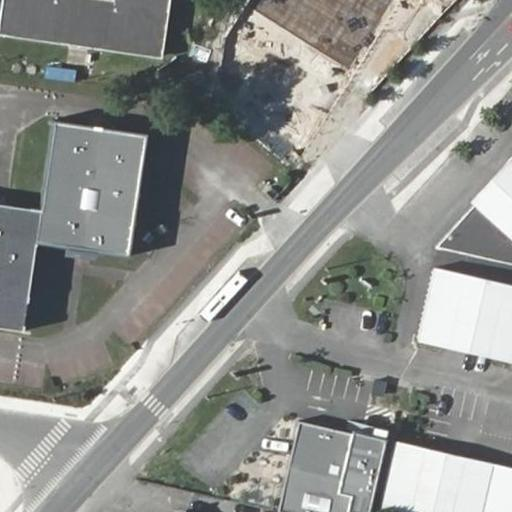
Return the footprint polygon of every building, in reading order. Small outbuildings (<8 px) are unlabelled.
[(3,0),(0,20),(0,33),(160,58),(168,0),(3,0)] [(339,26),(399,15),(395,0),(268,0),(245,44),(310,79),(339,26)] [(143,137),(50,123),(38,209),(33,243),(124,258),(143,137)] [(511,166),(473,209),(435,251),(511,268),(511,166)] [(0,329),(21,332),(33,243),(38,209),(0,203),(0,329)] [(511,289),(434,272),(417,345),(511,366),(511,289)] [(299,421),(278,511),(349,511),(353,496),(339,493),(353,432),(299,421)] [(378,511),(511,511),(511,472),(394,445),(378,511)]
